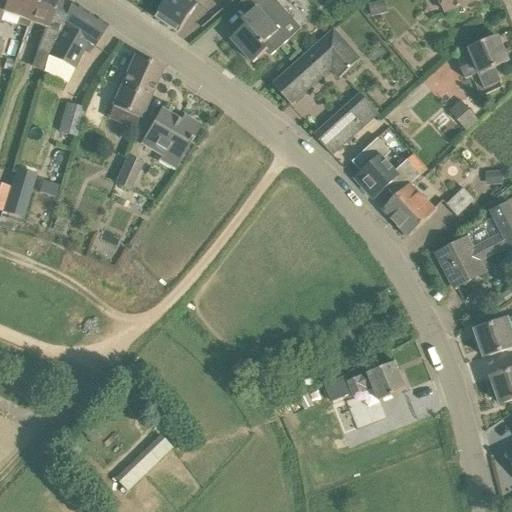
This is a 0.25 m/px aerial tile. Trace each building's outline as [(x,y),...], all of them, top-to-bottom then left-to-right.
[(0,0),(0,23),(1,20),(18,27),(18,25),(28,29),(30,23),(36,0),(0,0)] [(42,39),(37,53),(50,57),(72,4),(61,0),(36,0),(30,23),(46,28),(42,39)] [(194,0),(167,0),(156,17),(179,33),(198,5),(193,1),(194,0)] [(276,0),(243,0),(241,2),(252,13),(247,17),(251,22),(247,26),(232,39),(254,64),(267,52),(272,57),(290,40),(281,30),(293,19),(276,1),(276,0)] [(439,0),(445,13),(477,0),(439,0)] [(372,17),(389,14),(386,1),(369,4),(372,17)] [(83,52),(89,55),(108,27),(72,4),(50,57),(74,70),(83,52)] [(363,61),(362,60),(335,30),(272,85),(291,107),(331,70),(341,81),(363,61)] [(498,37),(470,49),(476,63),(461,70),(466,80),(481,74),(481,75),(509,63),(498,37)] [(135,131),(163,69),(136,56),(108,119),(135,131)] [(3,70),(11,72),(14,62),(5,59),(3,70)] [(463,102),(450,113),(467,131),(479,120),(463,102)] [(86,109),(67,104),(59,133),(78,138),(86,109)] [(366,126),(352,109),(317,139),(319,142),(333,156),(359,133),(366,126)] [(200,126),(184,117),(181,123),(161,111),(143,142),(180,163),(182,160),(193,140),(192,140),(200,126)] [(388,190),(396,199),(411,185),(411,186),(422,176),(408,161),(396,173),(384,161),(391,154),(378,140),(353,164),(362,174),(355,181),(375,202),(388,190)] [(143,164),(128,157),(117,184),(131,190),(143,164)] [(16,169),(10,188),(2,212),(18,217),(23,218),(36,175),(16,169)] [(503,172),(489,172),(490,186),(504,185),(503,172)] [(40,193),(54,198),(59,187),(44,181),(40,193)] [(0,211),(1,212),(10,188),(0,185),(0,211)] [(384,211),(409,238),(437,212),(411,186),(411,185),(384,211)] [(475,201),(464,189),(447,205),(458,217),(475,201)] [(511,209),(509,203),(491,212),(502,234),(482,244),(489,258),(504,250),(510,255),(500,267),(511,277),(511,209)] [(68,223),(57,219),(53,231),(63,235),(68,223)] [(493,222),(470,236),(475,245),(499,231),(493,222)] [(474,249),(468,238),(436,254),(454,290),(486,273),(481,262),(489,258),(482,244),(474,249)] [(481,312),(474,317),(477,323),(485,318),(481,312)] [(511,328),(509,320),(476,331),(485,358),(511,349),(511,328)] [(396,363),(369,374),(369,375),(361,378),(361,377),(349,382),(356,400),(368,395),(366,389),(373,386),(380,402),(407,391),(396,363)] [(511,371),(492,378),(501,406),(511,401),(511,371)] [(343,378),(324,386),(332,405),(351,397),(343,378)] [(308,395),(299,399),(305,411),(314,406),(308,395)] [(323,447),(353,435),(349,425),(319,437),(323,447)] [(164,459),(150,443),(114,476),(128,492),(164,459)]
